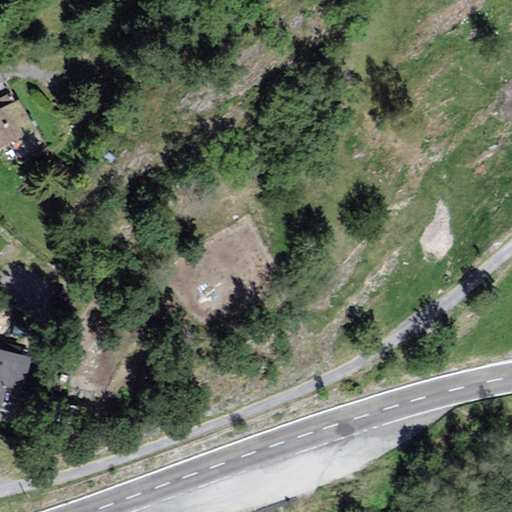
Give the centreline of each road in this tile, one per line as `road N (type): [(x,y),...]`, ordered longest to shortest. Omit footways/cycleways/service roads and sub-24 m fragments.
road 1 (track): [(511,246),(424,318),(332,375),(167,441),(0,490)]
road 2 (tertiary): [(511,376),(358,417),(92,511)]
